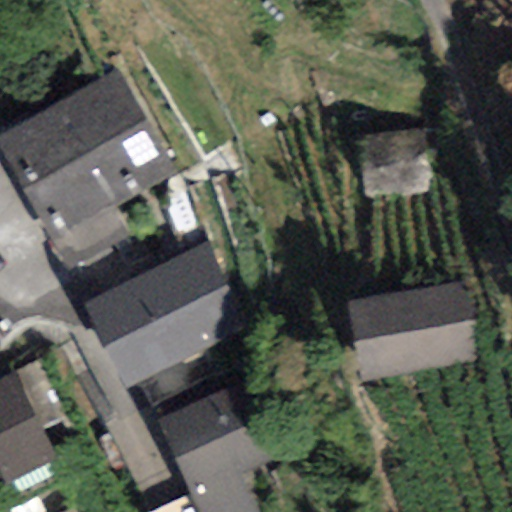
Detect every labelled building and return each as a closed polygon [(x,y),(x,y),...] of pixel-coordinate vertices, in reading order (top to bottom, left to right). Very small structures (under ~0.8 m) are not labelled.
[(174,169),(120,68),(0,131),(0,140),(50,234),(174,169)] [(422,123),(354,131),(363,200),(431,191),(422,123)] [(154,272),(88,305),(126,378),(191,345),(154,272)] [(468,281),(350,296),(361,375),(478,360),(468,281)] [(246,366),(152,412),(201,511),(261,511),(242,473),(287,451),(246,366)] [(0,480),(55,455),(14,369),(0,375),(0,480)]
